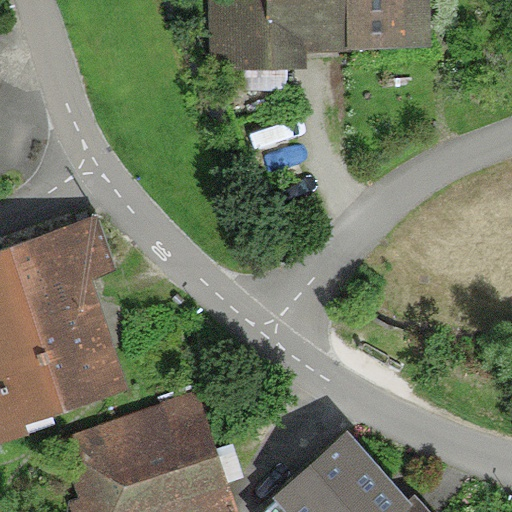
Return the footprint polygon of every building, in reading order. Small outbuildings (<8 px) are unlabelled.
[(430,0),(213,0),(215,74),(307,72),(307,55),(432,53),(430,0)] [(99,223),(0,253),(0,451),(32,442),(29,434),(132,402),(95,287),(117,280),(99,223)] [(235,511),(199,396),(62,440),(83,503),(71,506),(72,511),(235,511)] [(413,511),(409,507),(351,438),(265,511),(266,511),(413,511)] [(426,511),(416,499),(409,507),(413,511),(426,511)]
